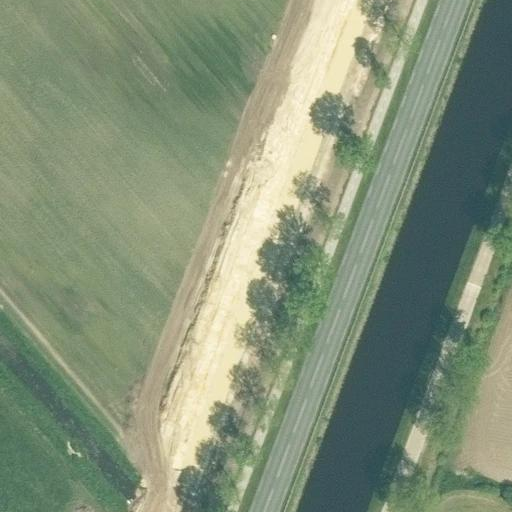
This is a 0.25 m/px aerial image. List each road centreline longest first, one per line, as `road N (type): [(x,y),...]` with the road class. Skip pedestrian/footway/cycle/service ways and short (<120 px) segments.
road 1 (primary): [(262,511),(453,0)]
road 2 (unclassified): [(390,511),(511,182)]
